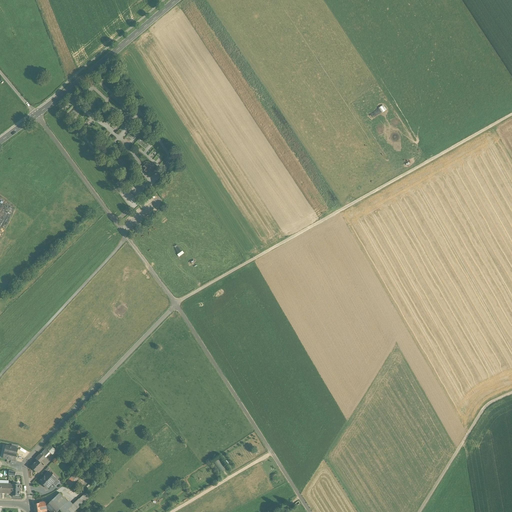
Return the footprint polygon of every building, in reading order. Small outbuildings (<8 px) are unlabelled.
[(157,172),(153,169),(155,167),(152,163),(150,166),(148,164),(144,167),(146,169),(144,171),(147,174),(150,172),(153,176),(157,172)] [(241,300),(245,305),(249,302),(248,301),(254,297),(251,293),(241,300)] [(46,449),(49,452),(52,455),(56,451),(49,445),(46,449)] [(11,447),(3,446),(2,452),(16,455),(18,449),(11,447)] [(46,449),(41,454),(45,457),(49,452),(46,449)] [(16,455),(2,452),(1,458),(11,460),(15,461),(16,455)] [(45,457),(41,454),(36,459),(37,461),(39,463),(45,457)] [(214,462),(221,473),(226,469),(219,458),(214,462)] [(37,461),(31,467),(37,473),(43,466),(39,463),(37,461)] [(49,472),(40,481),(47,488),(52,484),(54,481),(56,479),(49,472)] [(74,474),(65,484),(70,488),(78,479),(74,474)] [(8,484),(0,483),(0,493),(12,494),(13,485),(12,484),(8,484)] [(86,492),(79,499),(83,504),(91,496),(86,492)] [(59,493),(52,501),(60,509),(68,502),(59,493)] [(72,506),(68,502),(60,509),(61,511),(74,511),(83,504),(79,499),(72,506)] [(52,501),(46,507),(51,511),(56,511),(60,509),(52,501)] [(45,502),(34,504),(35,511),(40,511),(41,511),(47,511),(47,510),(46,509),(45,502)]
